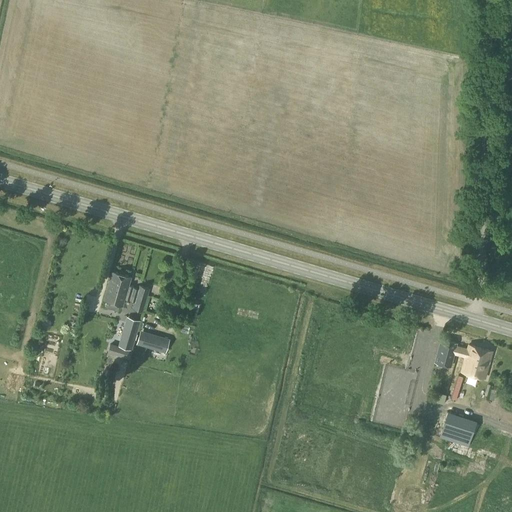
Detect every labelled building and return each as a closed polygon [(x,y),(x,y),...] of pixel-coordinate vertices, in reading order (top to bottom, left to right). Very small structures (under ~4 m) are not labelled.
[(112,271),(103,300),(122,305),(124,299),(134,302),(138,289),(132,287),(133,286),(128,285),(130,277),(112,271)] [(149,288),(139,285),(138,289),(134,302),(132,308),(142,311),(149,288)] [(255,315),(256,309),(235,305),(234,311),(255,315)] [(126,317),(118,346),(131,350),(139,321),(126,317)] [(165,353),(169,340),(140,331),(136,345),(165,353)] [(434,362),(450,367),(456,344),(440,339),(434,362)] [(461,370),(484,377),(491,351),(468,345),(461,370)] [(450,368),(435,365),(429,397),(443,400),(450,368)] [(496,382),(496,396),(506,396),(506,382),(496,382)] [(497,417),(501,405),(491,401),(486,413),(497,417)] [(493,423),(449,410),(443,434),(481,446),(483,435),(474,432),(475,426),(490,431),(493,423)]
